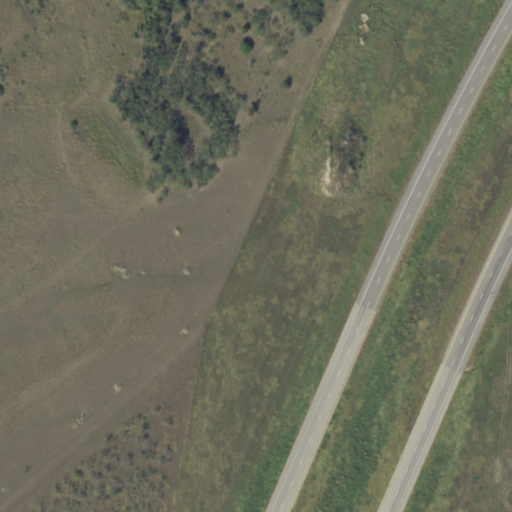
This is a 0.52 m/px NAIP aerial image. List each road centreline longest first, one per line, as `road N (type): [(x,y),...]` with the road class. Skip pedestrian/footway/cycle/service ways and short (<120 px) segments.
road 1 (motorway): [(511,6),(376,273),(273,511)]
road 2 (motorway): [(386,511),(511,228)]
